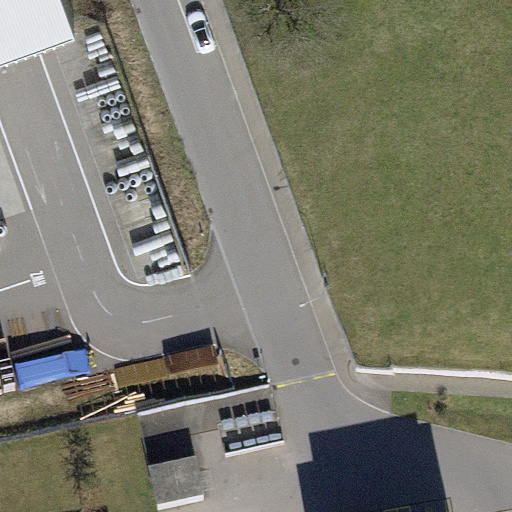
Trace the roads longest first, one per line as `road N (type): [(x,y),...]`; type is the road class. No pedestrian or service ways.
road 1 (residential): [(174,0),(326,460)]
road 2 (unknown): [(282,315),(168,344),(122,332),(103,302),(0,332)]
